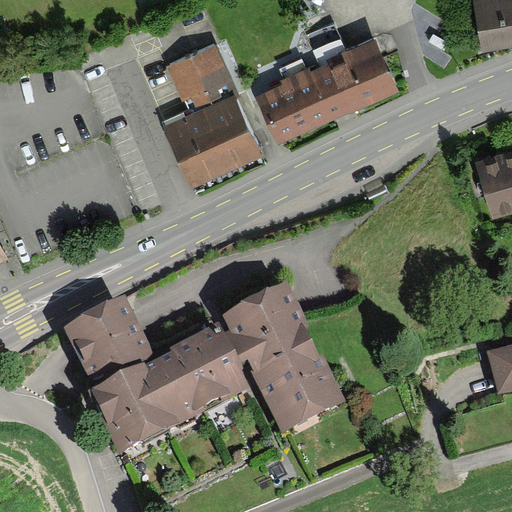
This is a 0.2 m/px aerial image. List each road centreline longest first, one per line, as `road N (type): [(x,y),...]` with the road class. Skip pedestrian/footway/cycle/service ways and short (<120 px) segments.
road 1 (secondary): [(511,83),(434,112),(0,329)]
road 2 (residential): [(260,511),(408,450),(433,405),(469,377)]
road 3 (residential): [(0,402),(51,419),(65,433),(97,511)]
